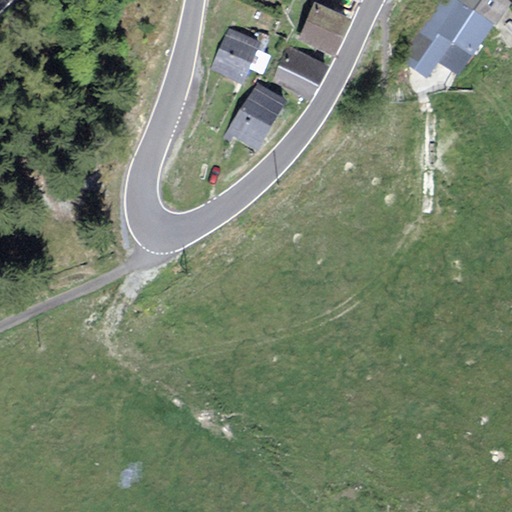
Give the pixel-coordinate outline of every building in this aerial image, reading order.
[(458,70),(490,24),(455,0),(446,0),(405,59),(427,74),(439,57),(458,70)] [(506,1),(505,0),(455,0),(490,24),(506,1)] [(349,19),(316,4),(301,38),(334,53),(349,19)] [(259,43),(230,30),(213,67),(241,80),(259,43)] [(325,66),(290,50),(276,79),(311,96),(325,66)] [(284,101),(258,85),(230,131),(257,147),(284,101)]
